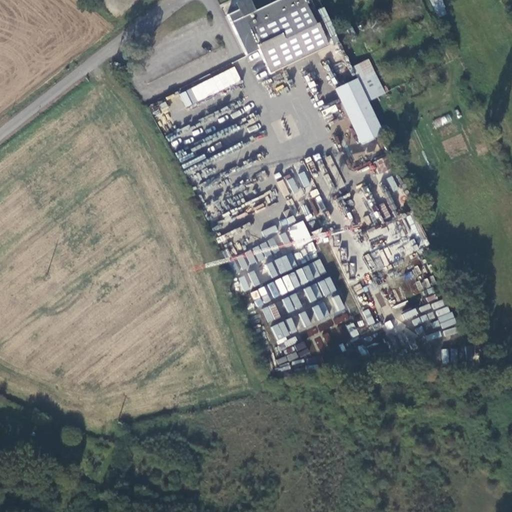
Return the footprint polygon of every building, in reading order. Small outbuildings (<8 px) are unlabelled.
[(238,10),(226,15),(228,20),(245,56),(258,50),(269,74),(328,47),(317,23),(315,24),(304,1),(303,0),(277,0),(253,11),(250,3),(244,6),(241,2),(235,4),(238,10)] [(430,0),(436,18),(447,14),(442,0),(430,0)] [(374,76),(366,60),(351,67),(357,80),(359,83),(374,76)] [(178,93),(185,107),(242,81),(235,66),(178,93)] [(359,83),(357,80),(334,90),(360,145),(383,134),(359,83)] [(436,127),(452,120),(449,113),(433,121),(436,127)] [(395,164),(390,152),(373,160),(379,172),(395,164)] [(304,171),(298,174),(304,187),(310,184),(304,171)] [(386,178),(392,191),(399,188),(392,175),(386,178)] [(284,179),(277,181),(282,197),(289,195),(284,179)] [(317,188),(311,190),(319,212),(325,210),(317,188)] [(300,202),(305,219),(317,216),(312,198),(300,202)] [(288,226),(295,247),(311,241),(304,221),(288,226)] [(367,232),(369,239),(388,232),(385,225),(367,232)] [(262,229),(263,235),(277,233),(276,226),(262,229)] [(283,245),(290,243),(286,232),(279,234),(283,245)] [(274,238),(235,256),(242,270),(258,262),(257,261),(280,251),(274,238)] [(293,251),(297,264),(318,257),(314,245),(293,251)] [(265,263),(271,278),(279,275),(279,274),(295,268),(289,254),(265,263)] [(295,271),(266,284),(273,298),(326,273),(320,259),(295,271)] [(348,275),(353,276),(356,265),(350,263),(348,275)] [(238,276),(242,290),(260,285),(255,271),(238,276)] [(324,296),(337,290),(330,276),(318,282),(324,296)] [(309,302),(322,297),(316,283),(304,288),(309,302)] [(258,307),(271,300),(263,286),(250,293),(258,307)] [(297,293),(282,298),(287,312),(302,308),(297,293)] [(339,294),(330,298),(336,312),(345,308),(339,294)] [(324,301),(311,307),(317,321),(330,315),(324,301)] [(261,309),(267,323),(281,317),(274,303),(261,309)] [(368,325),(374,323),(369,309),(363,311),(368,325)] [(307,311),(298,313),(302,327),(311,325),(307,311)] [(347,313),(334,317),(336,324),(349,320),(347,313)] [(286,322),(271,325),(275,339),(297,334),(293,317),(285,319),(286,322)]
